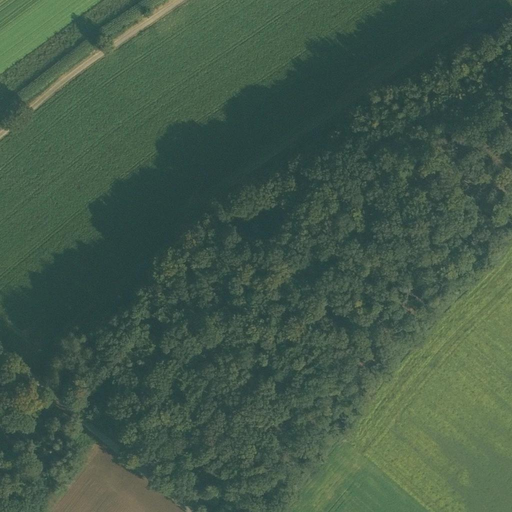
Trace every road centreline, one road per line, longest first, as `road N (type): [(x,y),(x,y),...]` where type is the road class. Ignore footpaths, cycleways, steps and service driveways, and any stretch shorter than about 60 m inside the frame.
road 1 (track): [(0,351),(190,511)]
road 2 (track): [(179,0),(0,130)]
